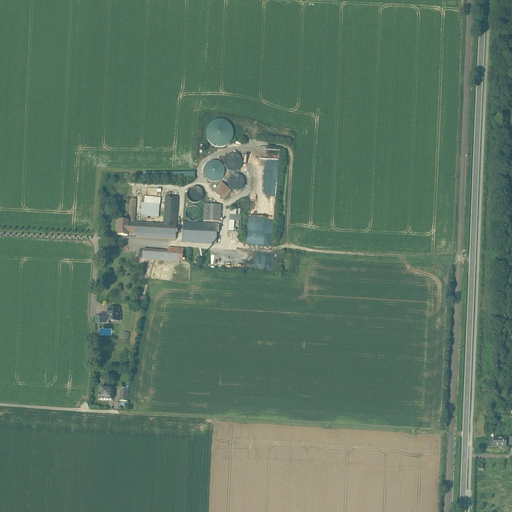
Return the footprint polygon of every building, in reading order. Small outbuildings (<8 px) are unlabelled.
[(222,147),(233,144),(235,132),(233,127),(231,126),(230,122),(220,120),(210,123),(208,135),(211,146),(222,147)] [(279,159),(280,150),(257,149),(257,159),(279,159)] [(242,166),(242,163),(242,159),(240,156),(237,154),(233,154),(230,154),(227,156),(225,159),(224,163),(225,167),(227,169),(230,171),(233,172),(237,171),(240,169),(242,166)] [(224,175),(225,171),(224,167),(222,164),(218,162),(214,161),(210,162),(206,164),(204,167),(203,172),(204,176),(207,179),(210,181),(214,182),(218,181),(222,179),(224,175)] [(244,186),(245,183),(244,180),(242,177),(240,175),(236,175),(233,175),(231,177),(229,180),(228,183),(229,186),(231,189),(233,191),(237,191),(240,191),(242,189),(244,186)] [(229,195),(219,186),(214,191),(224,200),(229,195)] [(203,199),(203,196),(203,192),(201,190),(198,188),(195,188),(192,188),(189,190),(188,193),(187,196),(188,199),(189,201),(192,203),(195,204),(198,203),(201,201),(203,199)] [(159,218),(161,198),(143,196),(141,216),(159,218)] [(164,225),(135,223),(136,200),(131,199),(130,223),(129,223),(128,235),(135,236),(135,237),(176,240),(177,226),(176,226),(178,197),(165,197),(164,225)] [(221,206),(205,205),(204,221),(220,222),(221,206)] [(201,217),(201,214),(201,211),(199,209),(196,207),(193,206),(190,207),(188,209),(186,211),(186,214),(186,217),(188,220),(191,221),(194,222),(197,221),(199,220),(201,217)] [(242,221),(242,215),(234,215),(234,210),(230,210),(230,225),(235,226),(235,221),(242,221)] [(129,221),(119,221),(118,236),(128,236),(128,235),(129,223),(129,221)] [(217,225),(183,223),(182,242),(216,244),(217,225)] [(183,250),(168,248),(168,252),(167,261),(182,263),(183,250)] [(152,251),(143,250),(142,259),(151,260),(152,251)] [(168,252),(152,251),(151,260),(156,260),(167,261),(168,252)] [(118,310),(112,309),(112,308),(111,308),(109,307),(108,308),(108,315),(108,321),(118,321),(118,317),(119,317),(120,316),(120,314),(119,313),(118,313),(118,310)] [(108,315),(100,315),(100,324),(108,324),(108,321),(108,315)] [(113,389),(101,388),(100,395),(99,395),(99,400),(112,401),(113,389)] [(507,438),(493,438),(493,447),(506,447),(506,444),(507,444),(507,442),(506,442),(507,438)]
